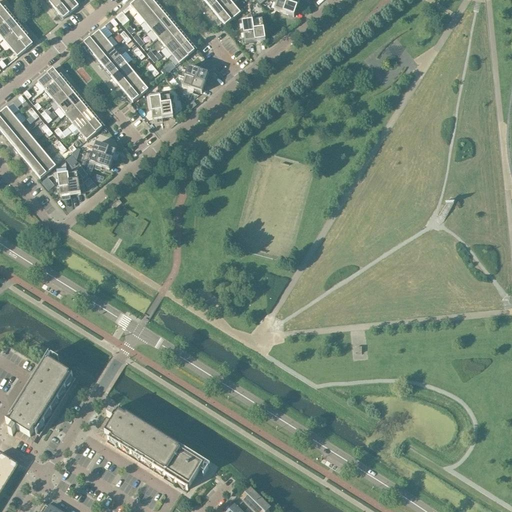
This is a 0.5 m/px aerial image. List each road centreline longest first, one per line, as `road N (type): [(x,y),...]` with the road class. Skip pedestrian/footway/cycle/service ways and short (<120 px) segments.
road 1 (residential): [(333,0),(62,226),(46,221),(0,166)]
road 2 (tertiary): [(423,511),(137,330)]
road 3 (residential): [(46,475),(137,330)]
road 4 (tertiary): [(137,330),(0,242)]
road 5 (residential): [(114,0),(0,97)]
